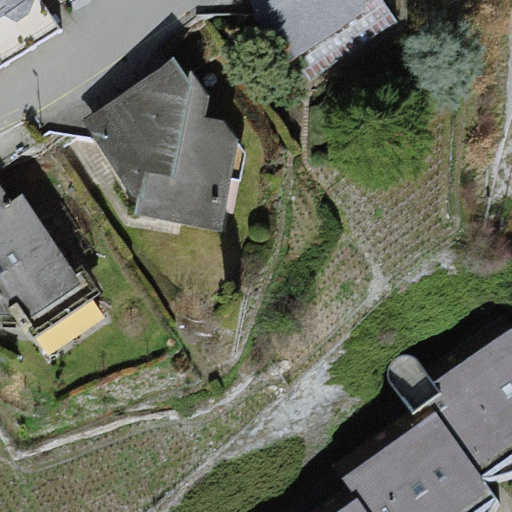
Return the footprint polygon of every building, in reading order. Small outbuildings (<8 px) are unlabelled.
[(50,0),(0,0),(0,62),(64,18),(50,0)] [(251,0),(257,19),(317,72),(403,21),(388,0),(251,0)] [(180,58),(86,121),(151,217),(224,233),(242,151),(180,58)] [(2,185),(0,185),(0,320),(21,321),(27,334),(91,289),(26,200),(17,206),(2,185)] [(511,344),(424,407),(437,425),(352,486),(368,509),(363,511),(501,511),(490,494),(511,489),(511,344)]
